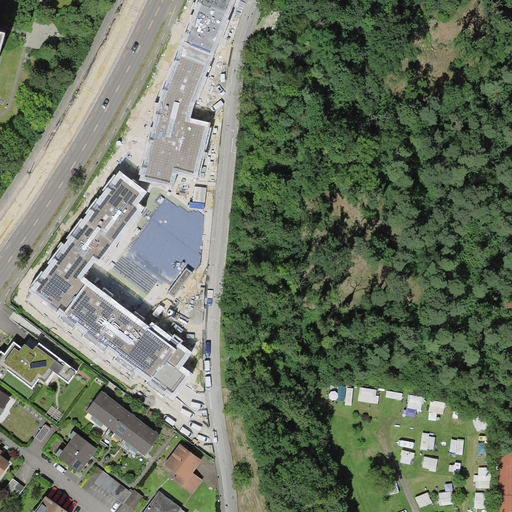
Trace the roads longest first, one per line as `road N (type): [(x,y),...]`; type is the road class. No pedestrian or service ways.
road 1 (residential): [(258,0),(236,58),(212,284),(211,390),(229,511)]
road 2 (primary): [(159,0),(56,189),(0,273)]
road 3 (residential): [(0,433),(104,511)]
